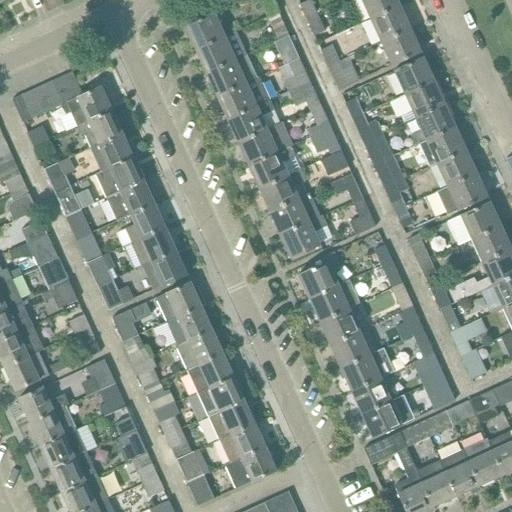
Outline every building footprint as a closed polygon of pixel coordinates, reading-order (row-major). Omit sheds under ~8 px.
[(263,0),(260,1),(268,18),(278,13),(271,0),(263,0)] [(309,0),(300,4),(307,21),(317,16),(309,0)] [(400,6),(397,0),(360,0),(370,20),(400,6)] [(400,6),(370,20),(381,43),(410,29),(400,6)] [(196,51),(226,37),(214,13),(184,27),(196,51)] [(288,36),(278,13),(268,18),(279,41),(288,36)] [(317,16),(307,21),(314,36),(324,32),(317,16)] [(410,29),(381,43),(392,66),(421,53),(410,29)] [(236,32),(226,37),(196,51),(206,74),(236,60),(247,55),(236,32)] [(278,69),(289,64),(299,59),(288,36),(279,41),(268,46),(278,69)] [(331,46),(321,51),(328,67),(338,62),(331,46)] [(236,60),(206,74),(217,97),(247,84),(257,79),(247,55),(236,60)] [(423,58),(393,71),(404,96),(435,82),(423,58)] [(309,82),(299,59),(289,64),(300,87),(309,82)] [(341,69),(338,62),(328,67),(339,90),(358,81),(351,65),(341,69)] [(72,72),(61,77),(72,101),(77,98),(77,97),(82,95),(72,72)] [(62,105),(64,105),(72,101),(61,77),(51,82),(62,105)] [(247,84),(217,97),(227,120),(270,100),(260,78),(257,79),(247,84)] [(52,110),(62,105),(51,82),(41,86),(52,110)] [(309,82),(300,87),(289,92),(299,115),(309,110),(320,105),(309,82)] [(415,118),(445,104),(435,82),(404,96),(393,101),(400,116),(412,111),(415,118)] [(41,86),(32,91),(43,114),(52,110),(41,86)] [(64,105),(74,127),(111,110),(100,87),(82,95),(77,97),(77,98),(72,101),(64,105)] [(32,91),(23,95),(33,118),(43,114),(32,91)] [(23,123),(33,118),(23,95),(12,100),(23,123)] [(345,103),(352,119),(362,115),(355,99),(345,103)] [(237,143),(281,123),(270,100),(227,120),(237,143)] [(414,146),(418,144),(455,126),(445,104),(415,118),(419,128),(408,133),(414,146)] [(331,129),(320,105),(309,110),(317,127),(307,131),(310,138),(331,129)] [(122,134),(111,110),(74,127),(79,138),(83,136),(89,149),(122,134)] [(368,127),(362,115),(352,119),(363,142),(382,133),(377,123),(368,127)] [(281,123),(237,143),(248,166),(278,152),(291,147),(292,146),(282,123),(281,123)] [(27,133),(33,146),(48,139),(42,126),(27,133)] [(455,126),(418,144),(429,168),(436,165),(466,151),(455,126)] [(341,151),(331,129),(310,138),(318,155),(328,150),(331,156),(341,151)] [(392,156),(382,133),(363,142),(373,165),(392,156)] [(126,144),(122,134),(89,149),(100,173),(133,158),(137,156),(130,142),(126,144)] [(54,153),(48,139),(33,146),(39,160),(54,153)] [(0,141),(0,170),(15,164),(4,140),(0,141)] [(278,152),(248,166),(258,189),(288,175),(283,164),(296,158),(291,147),(278,152)] [(331,156),(320,161),(328,177),(339,172),(348,168),(341,151),(331,156)] [(466,151),(436,165),(447,188),(477,174),(466,151)] [(403,180),(392,156),(373,165),(384,189),(403,180)] [(133,158),(100,173),(96,175),(106,198),(143,181),(133,158)] [(44,170),(55,194),(70,186),(65,175),(73,171),(68,159),(44,170)] [(0,178),(8,196),(10,195),(26,188),(15,164),(0,170),(0,178)] [(258,189),(269,213),(299,199),(293,185),(306,179),(301,169),(288,175),(258,189)] [(347,191),(352,202),(362,198),(351,174),(342,179),(331,184),(336,196),(347,191)] [(477,174),(447,188),(457,211),(488,197),(477,174)] [(408,189),(403,180),(384,189),(395,212),(405,207),(399,194),(408,189)] [(154,205),(143,181),(106,198),(117,222),(131,215),(154,205)] [(80,209),(70,186),(55,194),(65,216),(80,209)] [(9,213),(13,221),(36,211),(26,188),(10,195),(13,202),(13,203),(12,203),(11,204),(10,205),(10,206),(10,207),(9,207),(9,208),(9,209),(9,210),(9,211),(9,212),(9,213)] [(355,236),(375,227),(362,198),(352,202),(359,218),(349,222),(355,236)] [(279,236),(309,222),(299,199),(269,213),(279,236)] [(458,246),(470,240),(501,226),(490,202),(447,222),(458,246)] [(125,228),(132,242),(164,227),(154,205),(131,215),(135,224),(125,228)] [(405,207),(395,212),(402,227),(412,223),(405,207)] [(91,233),(80,209),(65,216),(76,240),(91,233)] [(323,215),(309,222),(279,236),(290,259),(320,245),(314,232),(327,226),(323,215)] [(22,230),(28,242),(47,234),(41,221),(26,228),(22,230)] [(481,262),(511,248),(501,226),(470,240),(481,262)] [(175,251),(164,227),(132,242),(142,266),(175,251)] [(97,246),(91,233),(76,240),(82,253),(97,246)] [(39,267),(58,258),(47,234),(28,242),(39,267)] [(408,240),(419,264),(429,260),(417,235),(408,240)] [(381,266),(391,261),(384,246),(374,250),(381,266)] [(511,250),(511,248),(481,262),(492,286),(511,276),(511,250)] [(186,275),(175,251),(142,266),(153,290),(186,275)] [(309,300),(339,286),(333,272),(341,268),(334,252),(308,264),(311,269),(298,275),(309,300)] [(86,263),(97,287),(113,280),(102,256),(86,263)] [(436,275),(429,260),(419,264),(426,280),(436,275)] [(391,289),(402,284),(391,261),(381,266),(391,289)] [(0,283),(11,279),(6,268),(1,270),(0,267),(0,283)] [(47,275),(52,287),(68,280),(62,268),(47,275)] [(489,315),(502,309),(511,304),(511,276),(492,286),(479,292),(489,315)] [(11,279),(0,283),(0,310),(21,301),(11,279)] [(52,287),(48,289),(49,291),(53,299),(58,310),(77,301),(74,295),(68,280),(52,287)] [(118,291),(113,280),(97,287),(108,311),(132,300),(126,287),(118,291)] [(190,283),(156,298),(167,322),(201,306),(205,304),(199,291),(194,293),(190,283)] [(402,312),(412,308),(402,284),(391,289),(402,312)] [(349,308),(339,286),(309,300),(319,322),(349,308)] [(432,294),(440,310),(450,306),(442,289),(432,294)] [(0,339),(32,325),(21,301),(0,310),(0,339)] [(511,304),(502,309),(511,329),(511,304)] [(357,305),(349,308),(319,322),(330,346),(368,328),(357,305)] [(211,330),(201,306),(167,322),(178,345),(211,330)] [(457,321),(450,306),(440,310),(447,326),(457,321)] [(412,334),(422,330),(412,308),(402,312),(412,334)] [(111,318),(123,342),(138,335),(132,322),(135,321),(130,310),(111,318)] [(68,322),(74,335),(89,328),(84,315),(68,322)] [(450,333),(461,357),(471,352),(466,342),(479,336),(478,333),(473,322),(460,328),(450,333)] [(0,358),(4,367),(38,351),(43,349),(32,325),(0,339),(0,358)] [(80,349),(96,342),(89,328),(74,335),(80,349)] [(378,350),(368,328),(330,346),(340,368),(378,350)] [(222,354),(211,330),(178,345),(175,347),(186,370),(222,354)] [(423,358),(433,353),(422,330),(412,334),(423,358)] [(148,359),(138,335),(123,342),(133,366),(148,359)] [(350,391),(380,377),(394,371),(384,348),(378,350),(340,368),(350,391)] [(49,376),(38,351),(4,367),(15,391),(49,376)] [(482,375),(471,352),(461,357),(472,380),(482,375)] [(433,353),(423,358),(412,362),(420,378),(423,377),(426,384),(443,376),(433,353)] [(233,377),(222,354),(186,370),(196,394),(233,377)] [(53,374),(71,366),(68,359),(50,367),(53,374)] [(133,366),(144,389),(159,382),(148,359),(133,366)] [(93,377),(99,390),(115,383),(104,360),(86,368),(90,378),(93,377)] [(455,401),(449,390),(443,376),(426,384),(432,396),(439,393),(445,405),(455,401)] [(243,400),(233,377),(196,394),(207,417),(243,400)] [(391,400),(380,377),(350,391),(361,414),(391,400)] [(511,380),(493,390),(500,405),(500,406),(511,400),(511,380)] [(170,406),(159,382),(144,389),(155,413),(170,406)] [(104,416),(125,407),(115,383),(99,390),(105,403),(99,406),(104,416)] [(64,393),(48,400),(43,387),(18,398),(29,421),(65,405),(69,403),(64,393)] [(493,390),(469,400),(476,416),(480,424),(498,416),(494,408),(500,405),(493,390)] [(218,440),(221,439),(254,424),(243,400),(207,417),(218,440)] [(391,400),(361,414),(372,438),(402,425),(391,400)] [(453,427),(476,416),(469,400),(446,411),(453,427)] [(65,405),(29,421),(40,446),(76,429),(65,405)] [(155,413),(165,437),(181,430),(170,406),(155,413)] [(435,416),(423,422),(430,437),(443,431),(435,416)] [(115,424),(121,437),(136,430),(130,417),(115,424)] [(423,422),(399,433),(406,448),(430,437),(423,422)] [(221,439),(231,463),(265,448),(254,424),(221,439)] [(76,429),(40,446),(51,469),(86,453),(76,429)] [(121,437),(131,460),(146,453),(136,430),(121,437)] [(191,453),(181,430),(165,437),(176,460),(191,453)] [(511,431),(488,442),(503,475),(511,470),(511,432),(511,431)] [(370,465),(406,448),(399,433),(363,449),(370,465)] [(503,475),(488,442),(487,439),(464,450),(479,485),(503,475)] [(265,448),(231,463),(225,466),(236,489),(276,471),(265,448)] [(479,485),(464,450),(440,461),(446,472),(456,496),(479,485)] [(86,453),(51,469),(61,493),(97,476),(86,453)] [(131,460),(142,484),(158,477),(146,453),(131,460)] [(176,460),(187,483),(202,476),(191,453),(176,460)] [(405,511),(423,511),(432,507),(422,483),(415,467),(404,472),(408,480),(394,486),(405,511)] [(446,472),(422,483),(432,507),(456,496),(446,472)] [(97,476),(61,493),(70,511),(81,511),(108,500),(97,476)] [(187,483),(197,507),(213,500),(202,476),(187,483)] [(148,497),(164,491),(158,477),(142,484),(148,497)] [(288,492),(266,502),(270,511),(273,511),(293,503),(288,492)] [(113,511),(108,500),(81,511),(113,511)] [(173,511),(168,501),(150,509),(151,511),(173,511)] [(270,511),(266,502),(243,511),(270,511)] [(297,511),(293,503),(273,511),(297,511)]
